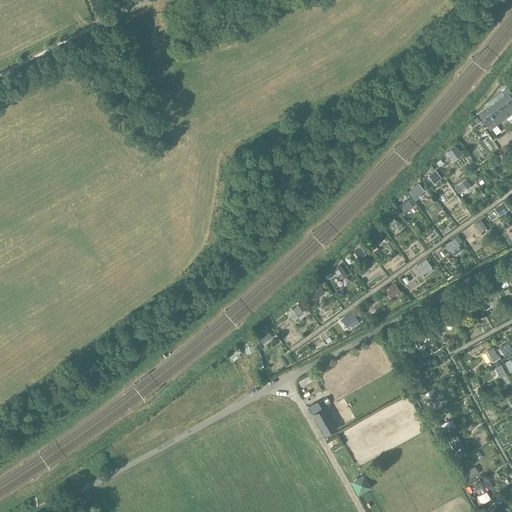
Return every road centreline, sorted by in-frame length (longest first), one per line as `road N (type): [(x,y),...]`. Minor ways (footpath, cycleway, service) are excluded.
road 1 (unclassified): [(511,256),(285,379)]
road 2 (unclassified): [(285,379),(86,487)]
road 3 (unclassified): [(361,511),(285,379)]
